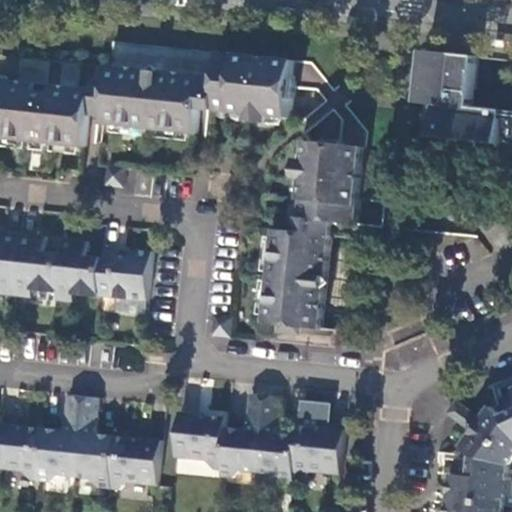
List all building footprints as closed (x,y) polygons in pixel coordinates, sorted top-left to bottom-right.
[(495,43),(511,44),(511,36),(496,35),(495,43)] [(115,41),(112,62),(112,66),(115,67),(218,77),(221,53),(115,41)] [(477,82),(480,57),(428,52),(424,104),(439,106),(438,111),(436,138),(505,146),(507,121),(508,112),(475,108),(477,82)] [(115,67),(109,124),(198,134),(202,109),(293,118),(298,77),(299,61),(221,53),(218,77),(115,67)] [(105,123),(109,124),(115,67),(112,66),(110,82),(95,80),(93,90),(60,86),(59,93),(33,90),(34,83),(0,80),(0,81),(0,136),(87,147),(91,115),(106,116),(105,123)] [(369,149),(313,143),(302,233),(278,230),(270,296),(267,324),(286,326),(325,331),(332,268),(337,224),(361,226),(363,211),(369,149)] [(121,188),(127,170),(109,165),(104,183),(121,188)] [(0,287),(3,287),(2,295),(20,297),(22,286),(27,234),(0,231),(0,287)] [(51,236),(27,234),(22,286),(20,297),(35,299),(36,291),(63,295),(63,290),(67,253),(50,251),(51,236)] [(68,238),(67,253),(63,290),(63,295),(62,300),(77,302),(77,295),(104,297),(108,258),(92,256),(93,241),(68,238)] [(109,250),(108,258),(104,297),(119,299),(153,302),(158,251),(142,249),(136,256),(129,255),(130,252),(109,250)] [(153,302),(119,299),(117,313),(151,317),(153,302)] [(325,331),(286,326),(285,334),(324,338),(325,331)] [(250,430),(230,428),(226,470),(225,477),(237,478),(246,471),(261,473),(269,397),(254,396),(250,430)] [(68,431),(48,429),(42,481),(54,483),(62,475),(80,477),(88,399),(71,397),(68,431)] [(285,399),(269,397),(261,473),(277,475),(283,482),(297,484),(298,478),(303,435),(282,432),(285,399)] [(101,488),(115,490),(120,436),(100,434),(102,400),(88,399),(80,477),(95,479),(101,488)] [(479,415),(458,400),(448,413),(469,428),(479,415)] [(337,404),(306,401),(304,426),(331,430),(332,427),(335,427),(337,404)] [(511,420),(510,417),(497,408),(490,417),(483,427),(511,446),(511,420)] [(230,428),(231,419),(202,417),(202,415),(185,412),(180,456),(210,461),(217,469),(226,470),(230,428)] [(42,481),(48,429),(18,425),(18,424),(2,423),(0,441),(0,468),(28,472),(33,480),(42,481)] [(304,426),(303,435),(298,478),(305,479),(315,472),(345,475),(350,430),(335,427),(332,427),(331,430),(304,426)] [(511,446),(483,427),(478,434),(468,448),(480,457),(511,464),(511,446)] [(130,483),(161,487),(167,441),(120,436),(115,490),(122,491),(130,483)] [(464,467),(463,474),(511,479),(511,464),(480,457),(479,462),(465,460),(464,467)] [(511,479),(463,474),(458,474),(457,480),(456,490),(455,498),(511,504),(511,479)] [(510,511),(511,507),(511,504),(455,498),(454,506),(453,511),(510,511)]
